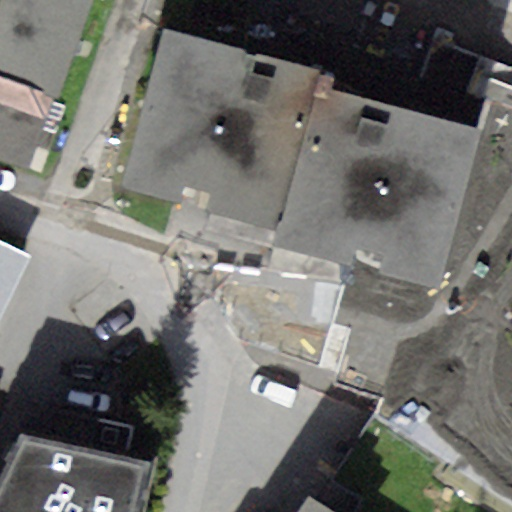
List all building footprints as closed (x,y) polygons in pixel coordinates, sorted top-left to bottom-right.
[(0,0),(0,157),(23,166),(90,0),(0,0)] [(320,86),(324,71),(165,32),(124,194),(279,237),(320,86)] [(279,237),(276,247),(439,291),(484,130),(320,86),(279,237)] [(0,316),(28,257),(0,244),(0,316)] [(141,511),(153,466),(21,434),(0,474),(0,511),(141,511)] [(328,511),(307,498),(297,511),(328,511)]
